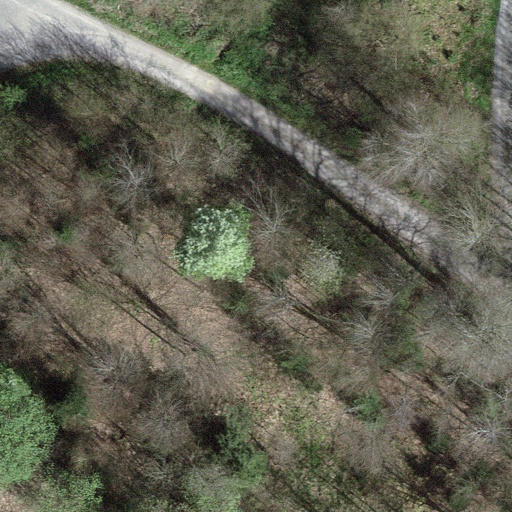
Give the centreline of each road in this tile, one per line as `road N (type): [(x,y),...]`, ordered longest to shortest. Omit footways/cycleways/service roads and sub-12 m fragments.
road 1 (track): [(0,36),(30,5),(146,59),(341,174),(511,303)]
road 2 (track): [(511,9),(504,94),(511,157)]
